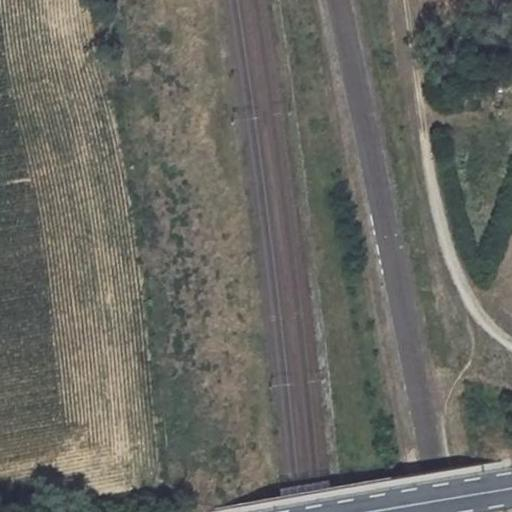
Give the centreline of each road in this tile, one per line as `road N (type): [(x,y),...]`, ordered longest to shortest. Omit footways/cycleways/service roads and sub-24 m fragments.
road 1 (track): [(403,0),(441,235),(463,295),(511,345)]
road 2 (tertiary): [(508,488),(373,511)]
